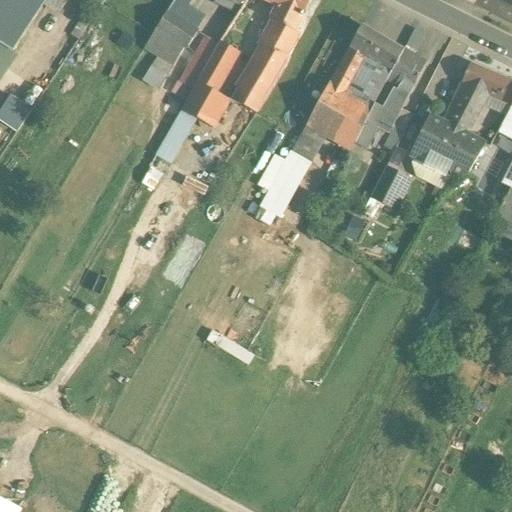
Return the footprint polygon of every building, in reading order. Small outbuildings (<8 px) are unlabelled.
[(0,0),(0,45),(11,53),(46,0),(0,0)] [(191,2),(187,0),(174,0),(167,12),(179,20),(191,2)] [(230,27),(219,43),(230,49),(254,10),(258,0),(246,0),(244,4),(230,27)] [(308,0),(279,0),(277,6),(270,21),(273,22),(268,32),(293,44),(299,33),(294,31),(308,0)] [(179,20),(167,12),(157,28),(179,40),(177,43),(183,46),(187,48),(196,32),(179,20)] [(220,21),(209,41),(218,46),(219,43),(230,27),(220,21)] [(402,51),(361,27),(351,44),(339,67),(336,73),(351,82),(366,54),(384,64),(393,69),(402,51)] [(179,40),(157,28),(152,37),(164,45),(156,57),(171,66),(183,46),(177,43),(179,40)] [(293,44),(268,32),(262,47),(285,57),(293,44)] [(164,45),(152,37),(144,50),(156,57),(164,45)] [(218,46),(217,47),(197,83),(215,93),(237,52),(230,49),(219,43),(218,46)] [(11,53),(0,45),(0,78),(16,57),(11,53)] [(285,57),(262,47),(256,62),(242,87),(245,89),(241,97),(241,106),(255,115),(264,101),(286,63),(285,62),(288,58),(285,57)] [(393,69),(387,80),(388,80),(399,86),(396,92),(393,91),(382,109),(397,117),(400,112),(399,112),(425,64),(402,51),(393,69)] [(384,64),(362,105),(372,110),(375,104),(388,80),(387,80),(393,69),(384,64)] [(507,82),(469,65),(459,90),(458,89),(458,91),(452,104),(448,113),(471,125),(476,116),(473,114),(479,102),(483,93),(499,100),(507,82)] [(148,77),(159,84),(166,73),(155,66),(148,77)] [(336,73),(329,86),(328,86),(307,125),(323,134),(344,95),(351,82),(336,73)] [(499,100),(511,106),(511,104),(511,84),(507,82),(499,100)] [(227,100),(197,83),(181,111),(182,112),(197,120),(211,129),(227,100)] [(362,105),(344,95),(323,134),(352,151),(366,122),(372,110),(362,105)] [(0,112),(0,123),(15,134),(29,113),(9,99),(0,112)] [(372,110),(366,122),(372,126),(382,108),(375,104),(372,110)] [(511,106),(497,136),(511,143),(511,161),(500,186),(510,190),(511,191),(511,106)] [(382,109),(382,108),(372,126),(388,135),(397,117),(382,109)] [(197,120),(182,112),(170,132),(185,140),(197,120)] [(471,125),(448,113),(442,126),(464,137),(471,125)] [(442,126),(430,119),(411,157),(436,170),(449,166),(454,179),(466,177),(466,176),(485,147),(442,126)] [(185,140),(170,132),(156,154),(171,163),(185,140)] [(171,163),(156,154),(147,170),(160,177),(162,179),(171,163)] [(309,168),(291,155),(261,210),(277,220),(309,168)] [(409,180),(386,168),(370,199),(393,210),(409,180)] [(160,177),(147,170),(139,183),(152,190),(160,177)] [(511,191),(510,190),(488,230),(511,242),(511,241),(511,191)] [(197,204),(189,199),(184,207),(192,211),(197,204)] [(250,363),(256,350),(220,334),(215,348),(250,363)] [(0,511),(19,511),(20,511),(0,500),(0,511)]
